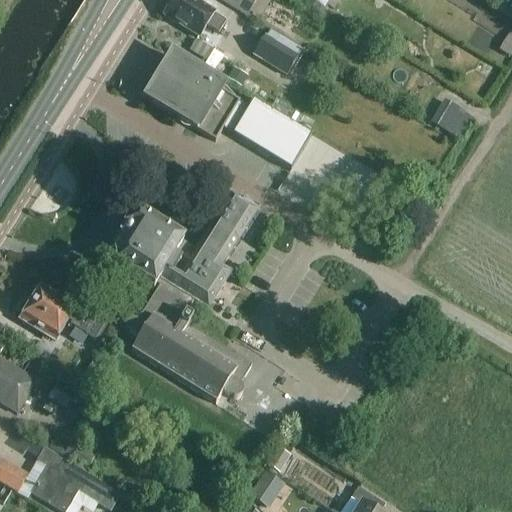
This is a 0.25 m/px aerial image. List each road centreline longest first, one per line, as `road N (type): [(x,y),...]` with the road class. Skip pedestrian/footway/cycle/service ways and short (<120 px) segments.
road 1 (unclassified): [(511,346),(67,78)]
road 2 (track): [(404,283),(511,106)]
road 3 (primary): [(0,186),(67,78)]
